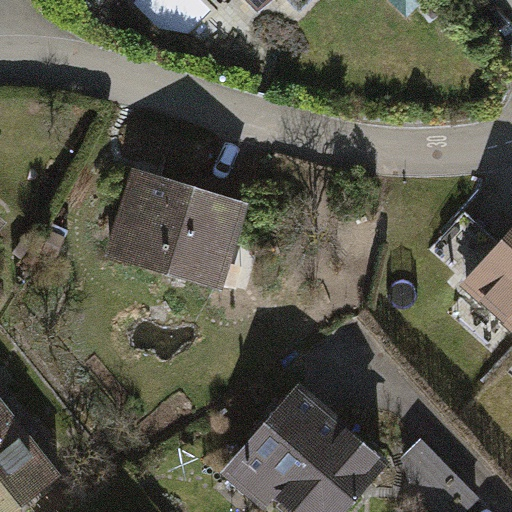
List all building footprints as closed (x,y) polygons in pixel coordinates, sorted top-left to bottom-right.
[(278,0),(243,0),(261,17),(278,0)] [(252,208),(135,172),(107,260),(225,296),(252,208)] [(0,238),(9,229),(0,221),(0,238)] [(511,241),(467,292),(511,331),(511,241)] [(355,511),(394,469),(300,390),(221,478),(261,511),(270,511),(278,504),(287,511),(355,511)] [(0,511),(23,511),(63,482),(0,401),(0,511)] [(469,511),(482,501),(423,442),(403,460),(412,490),(435,511),(469,511)]
